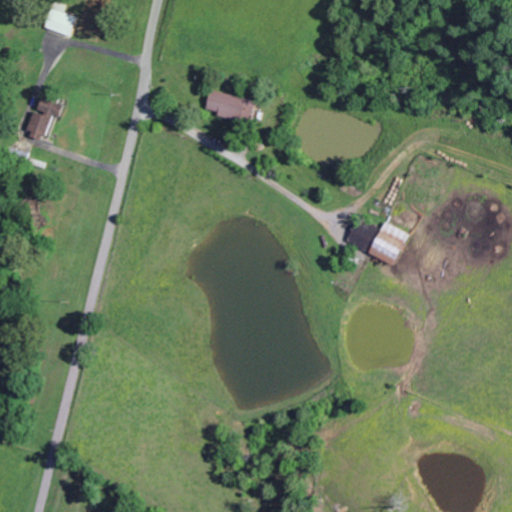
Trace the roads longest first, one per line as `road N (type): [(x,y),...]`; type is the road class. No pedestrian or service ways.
road 1 (residential): [(39,511),(160,0)]
road 2 (residential): [(287,0),(144,84)]
